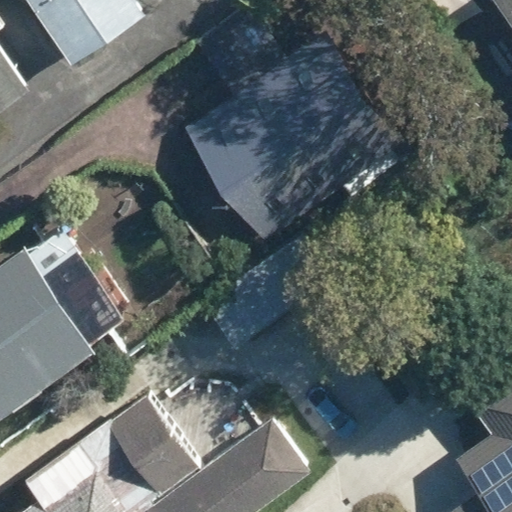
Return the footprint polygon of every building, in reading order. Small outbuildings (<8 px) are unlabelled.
[(159,0),(51,0),(87,50),(159,0)] [(245,87),(192,123),(272,232),(443,107),(364,0),(361,0),(303,46),(245,87)] [(265,0),(211,38),(245,87),(303,46),(270,0),(265,0)] [(511,0),(474,0),(511,52),(511,0)] [(0,98),(40,69),(0,15),(0,98)] [(0,409),(139,309),(66,210),(0,258),(0,409)] [(339,261),(305,219),(210,296),(243,338),(339,261)] [(511,511),(511,361),(474,389),(497,420),(462,445),(486,477),(437,511),(511,511)] [(208,459),(152,379),(21,470),(35,489),(0,511),(250,511),(322,463),(283,407),(208,459)]
